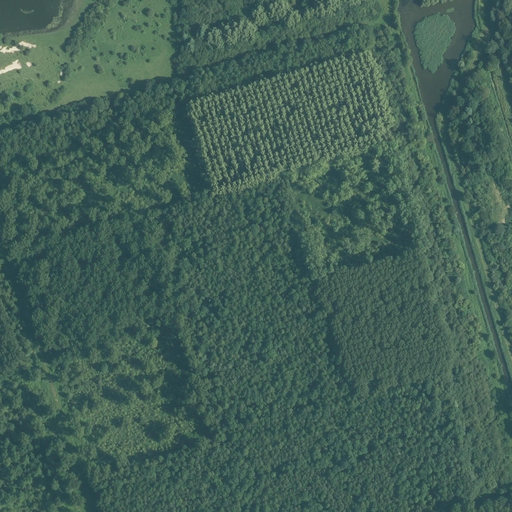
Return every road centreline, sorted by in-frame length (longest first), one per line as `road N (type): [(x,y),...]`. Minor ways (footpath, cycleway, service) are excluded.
road 1 (track): [(511,355),(444,128),(486,26),(482,0)]
road 2 (track): [(0,234),(90,511)]
